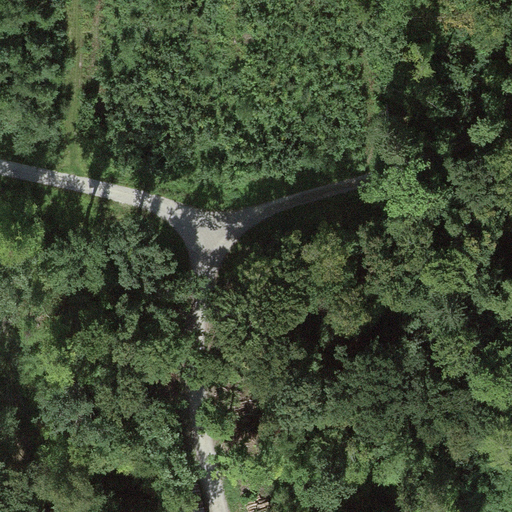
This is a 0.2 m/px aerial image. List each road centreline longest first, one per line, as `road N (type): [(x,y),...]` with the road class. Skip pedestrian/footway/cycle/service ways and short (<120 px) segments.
road 1 (track): [(222,511),(197,367),(203,296),(224,217),(0,167)]
road 2 (track): [(511,106),(463,143),(391,174),(224,217)]
